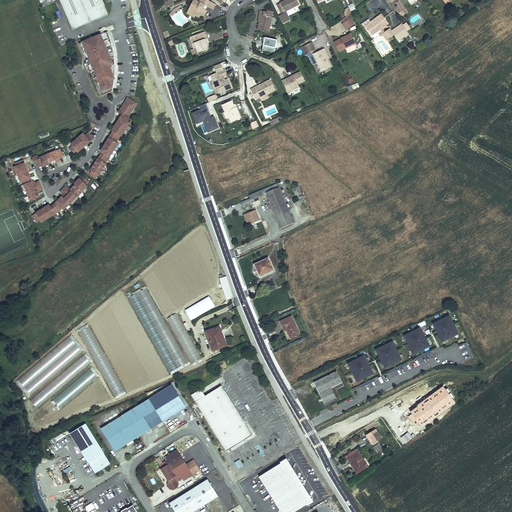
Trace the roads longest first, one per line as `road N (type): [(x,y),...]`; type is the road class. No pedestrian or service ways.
road 1 (tertiary): [(149,17),(242,300),(306,426)]
road 2 (residential): [(248,511),(195,425),(126,469),(152,511)]
road 3 (residential): [(454,357),(306,426)]
